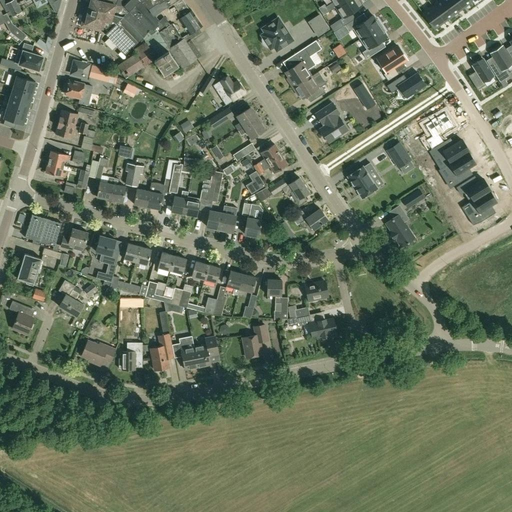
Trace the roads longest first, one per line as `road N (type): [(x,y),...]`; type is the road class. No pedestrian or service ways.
road 1 (residential): [(0,357),(140,402),(443,346)]
road 2 (residential): [(364,247),(339,257),(258,260),(17,194)]
road 3 (unclassified): [(364,247),(204,0)]
road 4 (tertiary): [(30,149),(73,0)]
road 5 (residential): [(442,67),(511,181)]
road 6 (residential): [(511,223),(410,287)]
